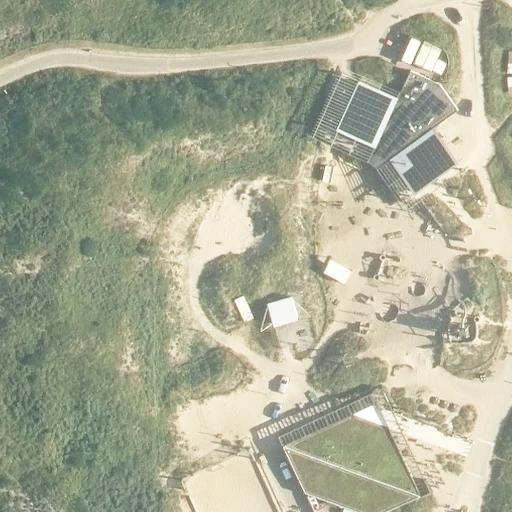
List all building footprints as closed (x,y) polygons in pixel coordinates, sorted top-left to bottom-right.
[(420,50),(408,47),(404,61),(441,70),(443,64),(437,62),(441,45),(422,40),(420,50)] [(404,83),(397,99),(360,82),(338,128),(385,149),(415,191),(431,179),(456,162),(432,128),(447,118),(430,94),(404,83)] [(352,270),(329,258),(321,272),(344,286),(352,270)] [(273,324),(298,318),(292,294),(267,301),(273,324)] [(305,493),(356,511),(384,511),(420,496),(388,426),(375,421),(353,413),(283,446),(305,493)]
